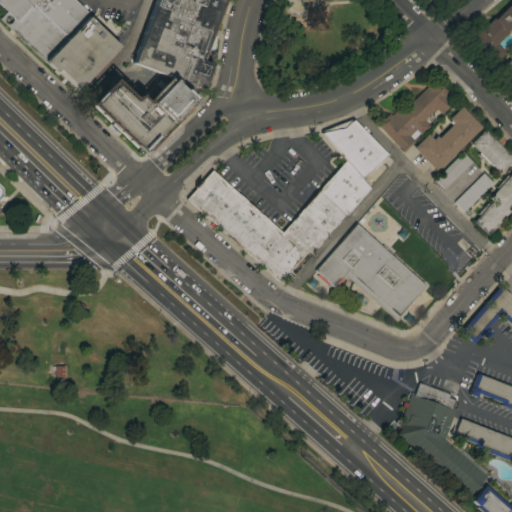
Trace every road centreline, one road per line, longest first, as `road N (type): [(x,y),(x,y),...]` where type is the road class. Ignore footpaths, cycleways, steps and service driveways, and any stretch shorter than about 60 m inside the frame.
road 1 (residential): [(224,121),(346,101),(429,39)]
road 2 (residential): [(0,46),(149,191)]
road 3 (primary): [(253,360),(106,229)]
road 4 (residential): [(149,191),(276,301)]
road 5 (primary): [(106,229),(90,195),(0,108)]
road 6 (residential): [(407,352),(429,342),(511,247)]
road 7 (residential): [(407,352),(276,301)]
road 8 (primary): [(0,143),(70,210),(106,229)]
road 9 (residential): [(224,121),(253,0)]
